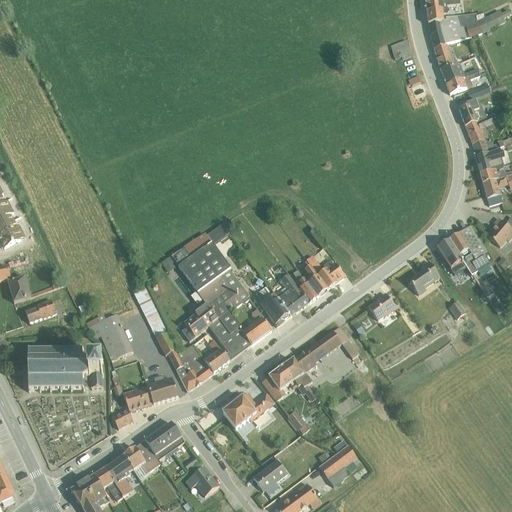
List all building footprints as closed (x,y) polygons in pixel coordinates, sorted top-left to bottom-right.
[(425,0),(427,13),(443,11),(443,15),(448,15),(447,7),(461,6),(460,1),(446,2),(446,0),(425,0)] [(444,22),(443,15),(443,11),(427,13),(431,37),(434,50),(447,46),(483,35),(506,24),(504,21),(511,17),(509,12),(501,15),(500,12),(485,19),(483,13),(446,19),(446,22),(444,22)] [(407,41),(391,47),(395,61),(402,58),(403,60),(412,57),(407,41)] [(454,67),(447,46),(434,50),(441,71),(454,67)] [(454,67),(441,71),(446,86),(479,75),(478,71),(463,75),(460,64),(454,67)] [(483,73),(479,75),(446,86),(450,96),(469,89),(467,83),(484,78),(483,73)] [(420,82),(418,77),(408,81),(410,86),(420,82)] [(466,128),(486,121),(481,107),(478,109),(475,102),(466,105),(467,108),(459,111),(466,128)] [(486,121),(466,128),(477,158),(500,150),(511,146),(511,128),(510,130),(511,135),(511,139),(494,146),(489,132),(511,124),(506,114),(486,121)] [(501,154),(500,150),(477,158),(479,164),(477,165),(480,175),(496,171),(504,168),(502,163),(506,162),(503,153),(501,154)] [(497,173),(496,171),(480,175),(483,186),(511,176),(511,172),(506,174),(503,172),(497,173)] [(511,191),(511,176),(483,186),(489,208),(503,204),(499,190),(509,187),(511,192),(511,191)] [(7,203),(4,203),(0,205),(0,229),(14,223),(11,216),(13,215),(7,203)] [(295,207),(287,212),(290,217),(298,213),(295,207)] [(488,238),(501,249),(507,242),(509,244),(511,240),(511,231),(505,225),(499,220),(495,226),(497,228),(488,238)] [(16,229),(14,223),(0,229),(0,241),(4,250),(23,241),(22,240),(24,239),(19,228),(16,229)] [(223,225),(207,237),(214,247),(230,235),(226,230),(223,226),(223,225)] [(472,228),(450,242),(472,276),(489,266),(491,268),(495,265),(472,228)] [(184,250),(172,258),(197,292),(203,301),(206,305),(207,307),(219,322),(210,329),(229,355),(232,360),(240,354),(239,354),(245,349),(246,352),(252,348),(241,334),(239,331),(241,329),(230,314),(243,304),(222,277),(230,271),(230,270),(214,247),(207,237),(206,235),(183,248),(184,250)] [(450,242),(434,252),(440,261),(446,257),(452,267),(456,264),(463,275),(464,274),(467,279),(468,281),(472,279),(471,277),(472,276),(450,242)] [(171,258),(162,264),(163,265),(169,274),(178,268),(171,258)] [(307,262),(305,263),(309,268),(310,267),(328,291),(345,279),(335,264),(333,266),(330,262),(323,267),(326,271),(324,273),(313,258),(307,262)] [(510,266),(502,258),(497,264),(505,272),(510,266)] [(441,279),(430,263),(423,268),(426,273),(410,284),(420,298),(427,293),(425,290),(441,279)] [(308,276),(304,279),(319,298),(328,291),(310,267),(309,268),(305,272),(308,276)] [(10,277),(8,268),(0,269),(0,283),(11,281),(10,277)] [(230,271),(222,277),(243,304),(244,305),(250,301),(248,298),(249,297),(230,271)] [(298,271),(293,275),(299,283),(296,286),(310,305),(319,298),(304,279),(298,272),(298,271)] [(145,283),(144,283),(146,287),(147,287),(156,281),(154,277),(145,283)] [(286,289),(275,297),(291,318),(310,305),(296,286),(289,277),(281,282),(286,289)] [(26,279),(8,285),(14,304),(38,297),(54,291),(65,287),(63,282),(52,286),(53,287),(31,296),(26,279)] [(269,288),(258,296),(264,304),(260,306),(277,329),(291,318),(275,297),(270,289),(269,288)] [(147,289),(134,295),(157,340),(167,334),(170,333),(147,289)] [(197,292),(191,297),(197,305),(203,301),(197,292)] [(381,300),(369,309),(379,323),(385,318),(386,319),(397,311),(386,295),(380,300),(381,300)] [(36,306),(25,310),(30,326),(58,316),(52,301),(37,307),(36,306)] [(468,318),(458,303),(449,310),(457,321),(462,318),(464,321),(468,318)] [(187,329),(182,333),(190,343),(195,339),(195,340),(210,329),(219,322),(207,307),(206,305),(197,312),(199,313),(195,316),(196,316),(184,325),(187,329)] [(256,322),(241,334),(252,348),(272,333),(262,320),(264,319),(258,311),(252,315),(256,322)] [(104,317),(86,325),(95,341),(101,339),(103,342),(112,363),(133,354),(118,317),(106,322),(104,317)] [(358,323),(353,326),(361,338),(366,335),(358,323)] [(313,348),(294,361),(305,376),(306,375),(317,367),(316,365),(322,361),(327,357),(342,346),(352,361),(359,356),(340,329),(318,344),(313,348)] [(167,334),(157,340),(166,358),(168,356),(175,370),(187,394),(196,389),(198,387),(203,384),(214,376),(202,359),(194,347),(181,354),(180,354),(178,356),(167,334)] [(5,341),(0,343),(0,355),(10,351),(5,341)] [(212,352),(202,359),(214,376),(230,364),(225,358),(214,343),(209,347),(212,352)] [(83,351),(29,352),(29,391),(83,391),(83,389),(92,389),(92,391),(104,391),(103,378),(103,363),(92,363),(91,362),(91,361),(90,360),(89,360),(88,360),(87,361),(86,362),(86,363),(83,361),(83,351)] [(294,361),(283,369),(294,384),(295,383),(298,388),(302,394),(305,391),(306,393),(308,391),(310,394),(311,393),(312,393),(308,387),(313,384),(306,375),(305,376),(294,361)] [(283,369),(262,385),(276,403),(283,398),(281,394),(289,388),(292,392),(297,389),(298,388),(295,383),(294,384),(283,369)] [(115,372),(112,373),(113,379),(115,388),(113,389),(117,399),(123,396),(115,372)] [(154,385),(147,388),(154,407),(178,400),(172,380),(165,382),(164,378),(162,377),(154,379),(153,381),(154,385)] [(147,388),(123,396),(129,411),(130,415),(154,407),(147,388)] [(302,394),(298,388),(297,389),(303,397),(305,395),(311,404),(315,401),(317,405),(320,403),(315,396),(314,397),(311,393),(310,394),(308,391),(306,393),(305,391),(302,394)] [(249,395),(223,415),(226,419),(236,432),(250,421),(251,423),(275,405),(268,395),(267,395),(256,404),(249,395)] [(129,411),(113,419),(119,431),(134,423),(130,415),(129,411)] [(296,412),(287,419),(298,432),(299,431),(303,436),(311,430),(307,424),(306,425),(296,412)] [(160,433),(158,434),(172,454),(178,449),(185,444),(172,425),(160,433)] [(157,435),(145,443),(159,463),(166,457),(172,454),(158,434),(157,435)] [(145,443),(136,450),(152,472),(161,466),(159,463),(145,443)] [(324,455),(318,459),(323,465),(323,466),(319,469),(335,491),(342,486),(341,484),(350,477),(350,476),(357,470),(355,467),(360,464),(345,444),(335,451),(338,455),(332,459),(329,461),(324,455)] [(130,453),(124,458),(134,471),(134,473),(142,467),(148,475),(152,472),(136,450),(130,453)] [(124,458),(105,471),(123,499),(133,492),(125,480),(131,477),(129,475),(134,471),(124,458)] [(191,462),(184,467),(188,472),(194,467),(191,462)] [(277,463),(254,480),(264,493),(288,476),(277,463)] [(0,490),(9,486),(0,466),(0,490)] [(205,469),(186,483),(191,490),(196,487),(205,499),(219,489),(220,488),(205,469)] [(105,471),(94,478),(103,492),(108,489),(117,503),(123,499),(105,471)] [(73,491),(71,492),(77,500),(83,511),(100,511),(100,510),(105,507),(110,504),(103,492),(94,478),(88,482),(89,483),(79,489),(78,488),(73,491)] [(9,486),(0,490),(0,505),(13,499),(14,495),(9,486)] [(299,494),(276,511),(302,511),(310,506),(314,511),(322,506),(307,486),(298,492),(299,494)]
